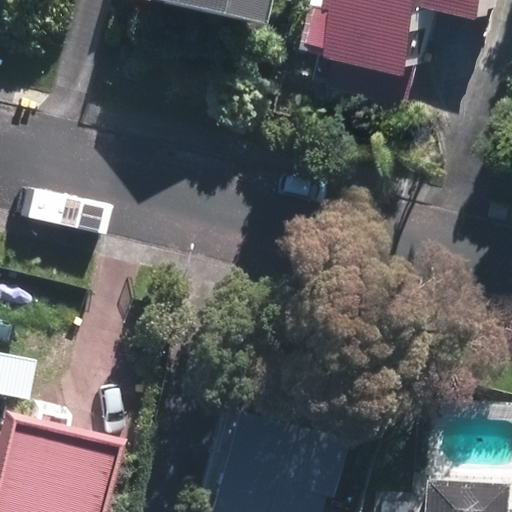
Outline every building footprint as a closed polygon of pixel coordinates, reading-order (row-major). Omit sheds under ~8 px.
[(266,0),(216,0),(265,10),(266,0)] [(493,0),(345,0),(338,35),(427,56),(440,0),(484,0),(493,2),(493,0)] [(0,406),(5,407),(19,318),(0,315),(0,406)] [(342,436),(236,409),(209,511),(315,511),(322,484),(329,486),(342,436)] [(0,465),(0,511),(90,511),(106,444),(10,423),(0,465)] [(500,511),(502,482),(425,478),(423,511),(500,511)]
